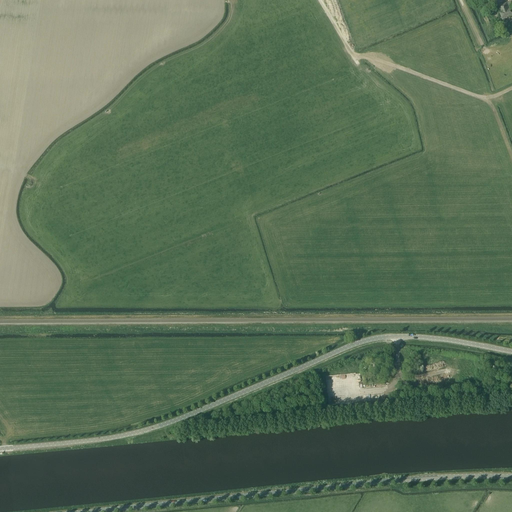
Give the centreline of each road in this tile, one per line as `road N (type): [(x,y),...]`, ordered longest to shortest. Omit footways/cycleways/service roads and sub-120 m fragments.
road 1 (tertiary): [(511,351),(448,339),(371,338),(137,432),(0,448)]
road 2 (tertiary): [(511,476),(417,477),(78,511)]
